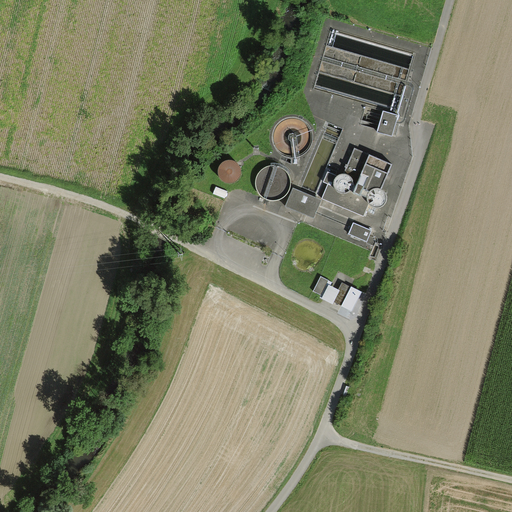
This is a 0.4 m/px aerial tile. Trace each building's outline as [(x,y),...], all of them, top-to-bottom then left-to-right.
[(377,131),(391,135),(397,115),(383,111),(377,131)] [(310,148),(312,143),(313,138),(312,133),(310,129),(307,123),(304,121),(299,119),(295,118),(292,118),(289,118),(284,119),(280,122),(278,124),(276,125),(274,130),(272,135),(272,138),(272,140),(273,145),(276,149),(278,152),(284,156),(288,157),(292,158),(298,157),(303,155),(307,152),(310,148)] [(350,210),(364,216),(369,205),(374,207),(379,207),(384,205),(387,200),(387,194),(384,190),(381,188),(392,164),(355,148),(344,174),(341,173),(338,175),(328,171),(324,182),(329,184),(323,198),(350,210)] [(238,179),(240,176),(241,171),(239,165),(238,163),(235,162),(233,161),(230,160),(225,161),(222,163),(219,169),(219,171),(219,175),(222,179),(227,182),(230,182),(232,182),(238,179)] [(288,192),(290,188),(291,183),(290,177),(288,173),(286,170),(284,169),(278,166),(273,165),(269,166),(264,168),(261,171),(258,176),(256,181),(256,183),(256,186),(258,191),(261,195),(265,198),(267,199),(270,200),(274,200),(280,199),(285,196),(286,195),(288,192)] [(313,217),(320,199),(293,189),(286,207),(313,217)] [(366,241),(371,231),(353,223),(349,234),(366,241)] [(332,282),(320,276),(313,291),(321,296),(320,298),(333,305),(335,302),(353,311),(362,292),(342,283),(339,289),(330,285),(332,282)]
